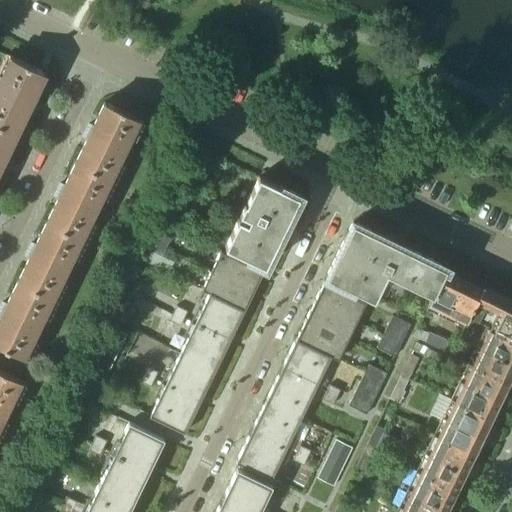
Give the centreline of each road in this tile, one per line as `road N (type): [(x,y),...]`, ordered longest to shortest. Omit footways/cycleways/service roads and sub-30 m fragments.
road 1 (residential): [(182,511),(346,174)]
road 2 (residential): [(100,54),(346,174)]
road 3 (residential): [(100,54),(0,261)]
road 4 (residential): [(346,174),(511,254)]
